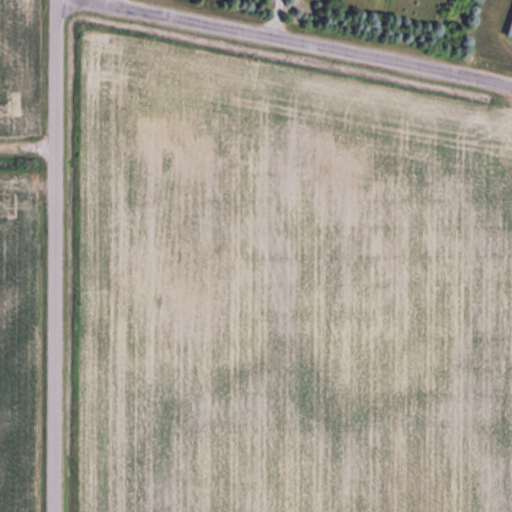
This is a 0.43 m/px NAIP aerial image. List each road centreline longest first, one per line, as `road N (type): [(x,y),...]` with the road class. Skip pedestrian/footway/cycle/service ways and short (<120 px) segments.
road 1 (residential): [(55,511),(58,0)]
road 2 (residential): [(511,87),(68,0)]
